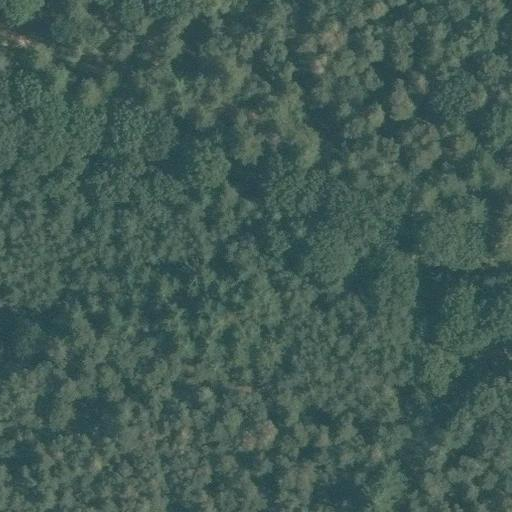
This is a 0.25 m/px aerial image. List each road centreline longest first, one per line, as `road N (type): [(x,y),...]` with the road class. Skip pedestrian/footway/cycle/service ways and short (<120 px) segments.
road 1 (track): [(0,100),(511,268)]
road 2 (track): [(405,511),(511,263)]
